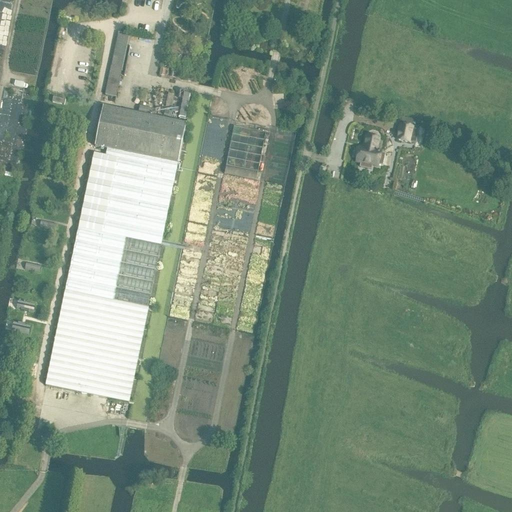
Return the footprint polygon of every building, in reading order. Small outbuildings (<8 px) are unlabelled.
[(119,33),(105,96),(117,98),(130,35),(119,33)] [(135,33),(132,46),(150,49),(153,37),(135,33)] [(186,119),(191,95),(184,93),(179,118),(186,119)] [(53,97),(52,103),(64,105),(65,100),(53,97)] [(104,107),(95,147),(178,164),(186,124),(104,107)] [(400,126),(397,140),(408,142),(408,141),(415,143),(417,130),(411,129),(411,128),(400,126)] [(359,147),(356,162),(361,163),(360,167),(371,169),(372,165),(378,166),(378,165),(383,166),(385,155),(380,154),(380,153),(378,153),(380,140),(366,137),(364,148),(359,147)] [(95,147),(46,387),(127,403),(178,164),(95,147)] [(44,222),(42,229),(54,232),(56,224),(44,222)] [(29,264),(27,271),(39,274),(41,266),(29,264)] [(17,310),(33,314),(35,304),(19,301),(17,310)] [(12,332),(28,335),(30,326),(14,322),(12,332)]
